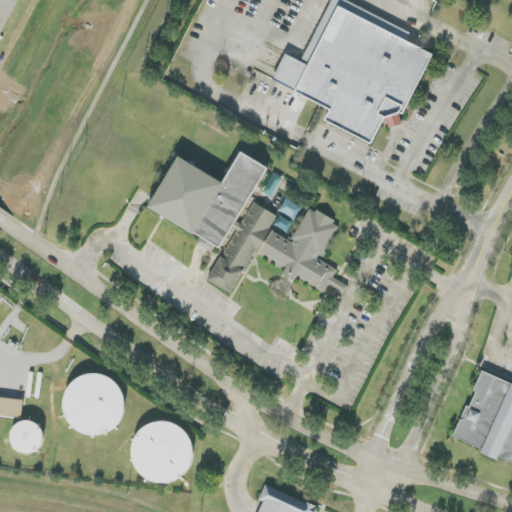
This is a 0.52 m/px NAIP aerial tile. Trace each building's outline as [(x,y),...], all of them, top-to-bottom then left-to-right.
[(432,53),(407,42),(411,31),(340,0),(311,66),(285,55),(273,82),(331,108),(325,122),(373,143),(383,121),(399,128),(432,53)] [(149,210),(201,237),(198,244),(217,254),(231,227),(236,230),(208,281),(234,295),(276,215),(253,203),(242,224),(238,222),(268,167),(241,153),(225,182),(177,157),(149,210)] [(292,241),(272,231),(259,255),(285,268),(281,275),(295,282),(297,278),(325,292),(329,284),(345,293),(348,286),(333,278),(338,269),(321,260),(339,224),(309,208),(292,241)] [(511,385),(484,373),(476,392),(480,393),(472,409),(469,407),(455,437),(485,450),(484,454),(500,462),(501,459),(511,463),(511,385)] [(124,432),(122,377),(66,378),(68,434),(124,432)] [(0,415),(23,416),(23,399),(0,398),(0,415)] [(128,435),(147,488),(199,469),(180,416),(128,435)] [(41,421),(14,422),(15,454),(42,453),(41,421)] [(259,511),(314,511),(317,506),(266,486),(260,500),(264,502),(259,511)]
